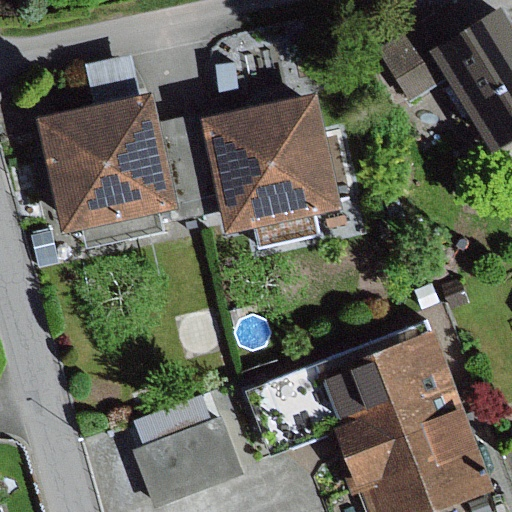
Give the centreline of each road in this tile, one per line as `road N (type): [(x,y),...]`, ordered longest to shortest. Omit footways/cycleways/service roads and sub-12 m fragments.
road 1 (residential): [(78,511),(0,230)]
road 2 (residential): [(0,59),(223,14)]
